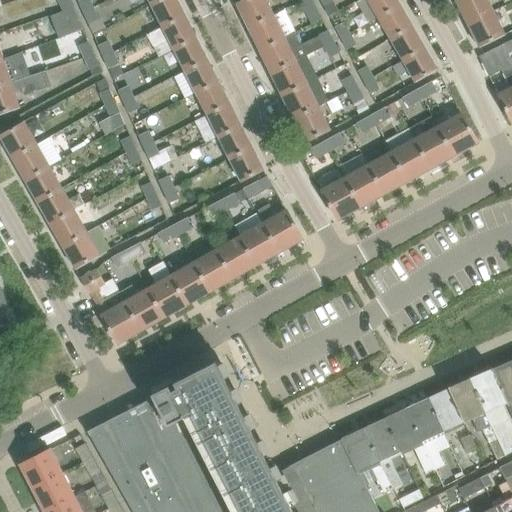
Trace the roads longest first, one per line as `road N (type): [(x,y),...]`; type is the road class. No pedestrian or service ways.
road 1 (residential): [(344,263),(201,0)]
road 2 (residential): [(107,393),(344,263)]
road 3 (residential): [(107,393),(0,199)]
road 4 (residential): [(344,263),(511,169)]
road 5 (residential): [(511,169),(423,0)]
road 6 (unclassified): [(0,450),(107,393)]
